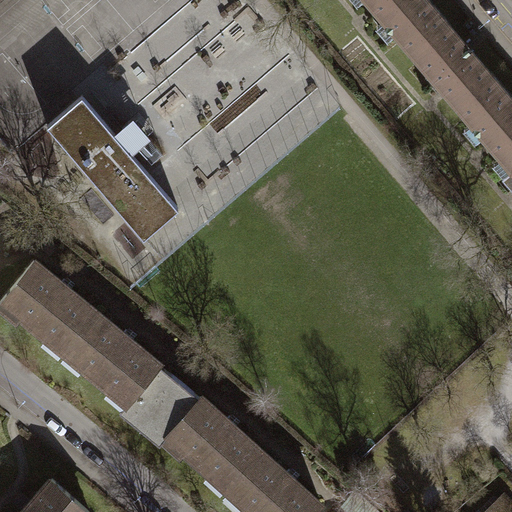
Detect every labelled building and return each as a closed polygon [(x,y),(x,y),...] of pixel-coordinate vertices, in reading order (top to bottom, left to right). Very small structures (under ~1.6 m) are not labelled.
[(252,8),(245,0),(191,0),(128,55),(143,73),(124,89),(138,106),(252,8)] [(364,0),(410,52),(447,20),(429,0),(364,0)] [(410,52),(455,105),(492,73),(447,20),(410,52)] [(320,88),(290,53),(176,151),(206,186),(320,88)] [(455,105),(511,169),(511,168),(511,96),(492,73),(455,105)] [(179,208),(97,111),(63,142),(145,237),(179,208)] [(4,296),(65,348),(97,310),(36,258),(4,296)] [(65,348),(127,400),(159,362),(97,310),(65,348)] [(198,395),(159,362),(127,400),(123,404),(162,437),(166,432),(198,395)] [(166,432),(227,486),(259,449),(198,395),(166,432)] [(227,486),(255,511),(312,511),(320,503),(259,449),(227,486)] [(88,511),(49,478),(19,511),(88,511)] [(511,511),(511,507),(502,497),(485,511),(511,511)]
